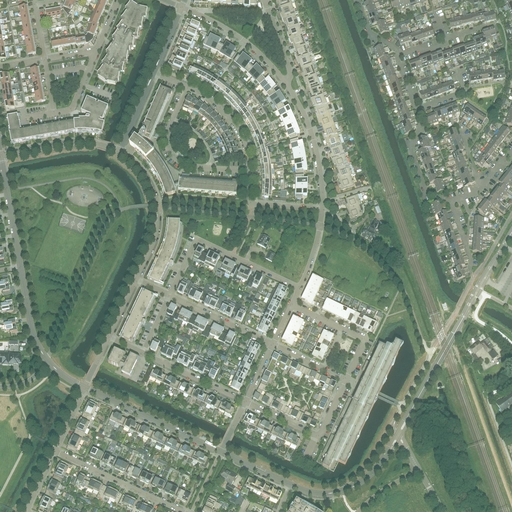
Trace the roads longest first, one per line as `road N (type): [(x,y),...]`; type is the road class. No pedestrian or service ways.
road 1 (tertiary): [(398,435),(511,231)]
road 2 (residential): [(249,172),(186,164),(168,149),(186,85)]
road 3 (tertiary): [(220,453),(84,387)]
road 4 (residential): [(137,279),(156,237),(159,206),(144,174),(120,151)]
road 5 (residential): [(181,511),(55,451)]
road 6 (tertiary): [(398,435),(374,470),(343,491),(289,485)]
road 7 (residential): [(322,210),(312,139),(287,84)]
road 8 (residential): [(345,380),(365,339),(291,304)]
road 9 (residential): [(120,151),(79,142),(0,156)]
road 10 (residential): [(287,84),(235,34),(192,12)]
